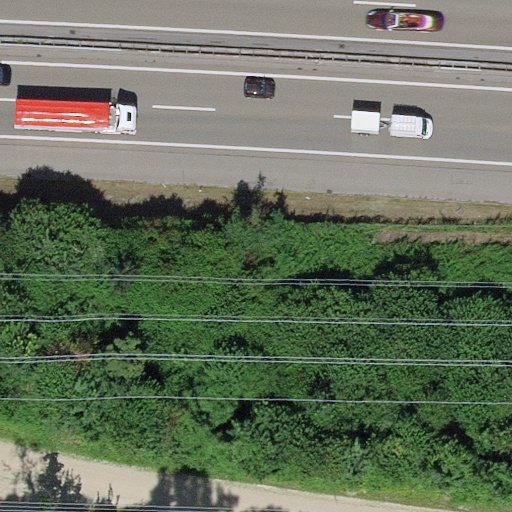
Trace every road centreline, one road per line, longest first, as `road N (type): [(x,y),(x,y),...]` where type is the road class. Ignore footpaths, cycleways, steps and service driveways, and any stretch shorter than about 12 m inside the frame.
road 1 (motorway): [(0,100),(511,128)]
road 2 (track): [(0,440),(298,511)]
road 3 (motorway): [(511,13),(290,0)]
